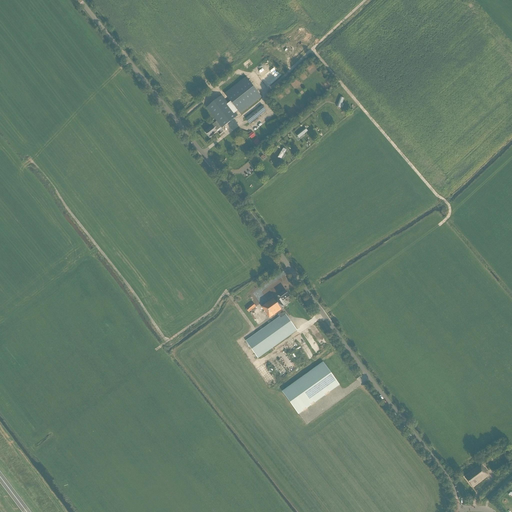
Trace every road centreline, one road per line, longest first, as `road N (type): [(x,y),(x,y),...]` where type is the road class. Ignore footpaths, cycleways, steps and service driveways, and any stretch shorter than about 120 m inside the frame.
road 1 (unclassified): [(79,0),(446,476),(456,509)]
road 2 (track): [(322,314),(258,365),(240,340),(253,329),(226,293),(156,350)]
road 3 (track): [(311,50),(449,205),(439,224)]
road 4 (track): [(168,341),(30,161)]
